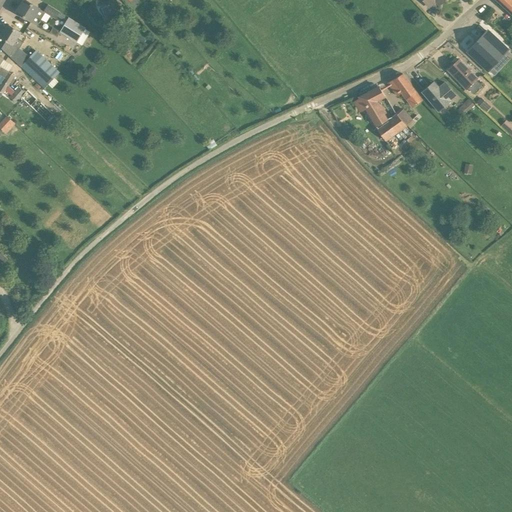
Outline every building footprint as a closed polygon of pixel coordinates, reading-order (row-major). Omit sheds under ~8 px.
[(37,25),(42,17),(45,12),(40,9),(40,8),(25,0),(24,0),(16,12),(32,22),(37,25)] [(505,8),(511,13),(511,0),(497,0),(501,4),(500,5),(504,9),(505,8)] [(58,16),(60,12),(48,5),(44,11),(56,19),(58,16)] [(82,45),(90,32),(85,29),(85,28),(69,18),(60,32),(82,45)] [(27,37),(9,25),(1,38),(6,41),(1,49),(9,56),(13,59),(24,42),(27,37)] [(485,30),(466,51),(485,72),(505,51),(485,30)] [(0,56),(0,75),(5,79),(3,82),(8,86),(14,76),(8,73),(12,66),(3,60),(4,58),(0,56)] [(475,80),(476,79),(459,60),(448,71),(464,89),(467,86),(471,90),(478,83),(475,80)] [(421,101),(404,76),(403,74),(388,83),(397,96),(402,93),(412,108),(421,101)] [(456,96),(445,83),(435,91),(430,85),(422,92),(437,111),(456,96)] [(15,91),(8,86),(5,90),(11,95),(15,91)] [(18,87),(15,91),(21,97),(25,93),(18,87)] [(386,112),(381,104),(380,105),(377,100),(384,97),(385,96),(380,88),(361,97),(362,99),(356,103),(360,109),(366,106),(379,128),(377,129),(385,141),(406,126),(396,116),(389,121),(385,114),(387,113),(386,112)] [(21,97),(46,121),(46,120),(51,116),(52,114),(28,90),(25,93),(21,97)] [(9,97),(16,103),(21,97),(15,91),(11,95),(9,97)] [(469,98),(463,106),(469,110),(475,102),(469,98)] [(491,106),(481,98),(476,103),(486,112),(491,106)] [(409,128),(415,123),(412,120),(413,120),(403,110),(396,116),(406,126),(406,125),(409,128)] [(0,127),(6,134),(16,124),(8,116),(0,124),(0,127)] [(511,125),(507,120),(501,126),(511,136),(511,125)] [(471,175),(473,165),(465,163),(464,173),(471,175)]
